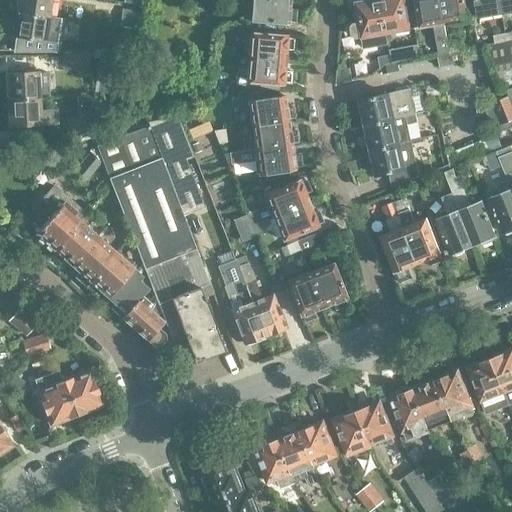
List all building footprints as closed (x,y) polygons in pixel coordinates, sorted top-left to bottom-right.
[(27,13),(47,15),(49,0),(16,0),(15,12),(27,13)] [(288,9),(289,0),(251,0),(250,21),(288,24),(288,20),(294,21),(295,10),(288,9)] [(386,34),(379,0),(355,0),(359,22),(359,21),(354,22),(351,26),(353,35),(357,38),(362,38),(386,34)] [(379,0),(386,34),(410,30),(404,0),(379,0)] [(444,24),(439,0),(414,0),(419,28),(444,24)] [(439,0),(444,24),(474,18),(470,0),(439,0)] [(470,0),(474,18),(502,13),(500,0),(470,0)] [(511,0),(500,0),(502,13),(511,11),(511,0)] [(53,43),(57,17),(47,15),(27,13),(15,12),(11,36),(53,43)] [(445,25),(434,27),(439,55),(450,53),(445,25)] [(496,45),(508,43),(506,32),(494,34),(496,45)] [(86,48),(112,47),(112,33),(86,35),(86,48)] [(248,57),(285,60),(286,49),(292,49),(293,38),(286,37),(287,35),(249,33),(248,57)] [(498,71),(511,68),(511,41),(508,43),(496,45),(488,46),(498,71)] [(391,65),(389,51),(387,44),(375,46),(378,67),(391,65)] [(389,51),(391,65),(420,60),(418,46),(389,51)] [(486,47),(439,56),(441,68),(488,59),(486,47)] [(285,60),(248,57),(248,60),(233,60),(234,50),(220,49),(219,68),(247,70),(246,82),(283,85),(284,81),(290,82),(290,71),(284,70),(285,60)] [(87,50),(62,52),(63,65),(88,64),(87,50)] [(98,90),(126,94),(130,67),(102,62),(98,90)] [(506,92),(511,89),(511,68),(498,71),(506,92)] [(341,71),(343,83),(354,81),(352,69),(341,71)] [(6,73),(7,100),(39,98),(40,97),(39,85),(49,83),(48,74),(39,73),(39,72),(6,73)] [(366,125),(415,113),(416,113),(410,87),(360,99),(366,125)] [(250,126),(287,120),(287,117),(293,117),(291,106),(285,106),(284,96),(247,101),(250,126)] [(14,100),(7,100),(9,125),(57,123),(56,109),(49,110),(49,97),(40,97),(39,98),(14,100)] [(509,129),(511,127),(511,108),(508,97),(491,103),(499,125),(507,122),(509,129)] [(91,113),(65,118),(68,132),(93,128),(91,113)] [(415,113),(366,125),(371,149),(411,140),(408,123),(417,121),(415,113)] [(149,125),(198,253),(219,245),(186,158),(194,155),(178,114),(149,125)] [(254,150),(291,144),(290,141),(297,140),(295,129),(289,130),(287,120),(250,126),(254,150)] [(198,254),(198,253),(149,125),(97,145),(107,170),(112,183),(156,298),(158,303),(158,302),(170,298),(195,362),(225,350),(201,286),(209,283),(198,254)] [(224,128),(213,130),(218,144),(227,142),(224,128)] [(451,171),(455,169),(482,157),(494,153),(511,145),(511,139),(508,129),(447,154),(451,171)] [(411,140),(371,149),(377,175),(406,169),(406,167),(418,164),(413,141),(412,142),(411,140)] [(291,144),(254,150),(257,174),(294,169),(294,166),(300,165),(299,154),(292,155),(291,144)] [(511,145),(494,153),(498,161),(499,160),(503,170),(507,179),(511,193),(511,192),(511,145)] [(101,162),(89,152),(72,172),(83,182),(101,162)] [(491,174),(503,170),(499,160),(498,161),(494,153),(482,157),(486,168),(489,167),(491,174)] [(418,163),(423,177),(447,167),(441,154),(418,163)] [(451,171),(445,173),(452,193),(473,245),(479,242),(483,245),(492,241),(493,237),(495,236),(482,202),(471,206),(459,177),(458,177),(455,169),(451,171)] [(102,194),(112,183),(107,170),(94,186),(102,194)] [(272,217),(308,203),(304,192),(310,190),(306,180),(300,182),(299,179),(262,194),(267,206),(254,212),(246,216),(251,228),(259,225),(273,219),(272,217)] [(511,192),(511,193),(507,179),(496,184),(500,195),(490,199),(503,232),(507,235),(511,232),(511,192)] [(54,250),(80,221),(86,214),(53,186),(42,199),(55,210),(35,233),(54,250)] [(452,193),(441,197),(448,215),(437,220),(450,254),(451,253),(456,256),(463,253),(464,248),(473,245),(452,193)] [(391,195),(381,199),(389,220),(388,220),(393,232),(381,236),(395,273),(397,272),(401,283),(413,278),(409,267),(418,263),(394,202),(391,195)] [(394,202),(418,263),(427,260),(430,265),(441,261),(439,255),(440,255),(426,219),(415,223),(405,198),(394,202)] [(272,217),(273,219),(281,241),(318,226),(317,223),(322,221),(318,211),(312,213),(308,203),(272,217)] [(241,244),(255,238),(251,228),(246,216),(232,221),(241,244)] [(71,265),(97,236),(80,221),(54,250),(71,265)] [(259,225),(251,228),(255,238),(263,235),(259,225)] [(302,253),(325,244),(320,231),(297,240),(300,250),(302,253)] [(90,281),(115,252),(97,236),(71,265),(90,281)] [(290,254),(300,250),(297,240),(286,245),(290,254)] [(108,297),(134,268),(115,252),(90,281),(108,297)] [(245,255),(235,259),(244,282),(264,335),(285,327),(272,293),(261,297),(245,255)] [(235,259),(226,263),(229,270),(228,270),(231,279),(228,280),(224,286),(232,309),(230,309),(243,343),(264,335),(244,282),(235,259)] [(332,263),(309,272),(323,308),(333,303),(336,310),(346,306),(344,299),(346,298),(332,263)] [(141,296),(144,298),(151,291),(141,282),(145,278),(138,272),(134,268),(108,297),(115,304),(110,309),(121,318),(141,296)] [(309,272),(286,281),(300,317),(302,315),(305,322),(315,318),(313,311),(323,308),(309,272)] [(151,304),(144,298),(141,296),(121,318),(153,346),(157,346),(164,338),(163,334),(157,328),(163,321),(157,315),(161,310),(158,303),(156,298),(151,304)] [(36,324),(18,309),(8,321),(25,336),(36,324)] [(35,335),(37,343),(49,339),(47,331),(35,335)] [(25,346),(37,343),(35,335),(23,338),(25,346)] [(37,343),(40,351),(51,347),(49,339),(37,343)] [(28,354),(40,351),(37,343),(25,346),(28,354)] [(511,349),(502,354),(499,352),(494,354),(492,357),(490,358),(503,392),(511,388),(511,349)] [(488,359),(485,357),(479,360),(479,363),(468,368),(479,397),(486,413),(508,405),(503,392),(490,358),(488,359)] [(58,370),(34,379),(39,390),(37,390),(51,425),(76,414),(63,380),(58,370)] [(63,380),(76,414),(103,404),(89,370),(63,380)] [(473,412),(457,371),(445,376),(443,374),(438,377),(437,379),(434,380),(450,421),(473,412)] [(434,380),(412,389),(428,429),(450,421),(434,380)] [(428,429),(412,389),(409,390),(407,388),(401,390),(401,393),(390,398),(406,440),(429,432),(428,429)] [(356,411),(369,444),(392,435),(379,402),(368,406),(365,405),(360,407),(359,409),(356,411)] [(371,448),(369,444),(356,411),(353,412),(351,410),(346,412),(345,415),(333,419),(348,457),(371,448)] [(17,412),(8,418),(16,431),(25,426),(17,412)] [(300,431),(313,465),(336,456),(323,422),(311,426),(309,425),(304,427),(303,430),(300,431)] [(0,452),(11,445),(0,426),(0,452)] [(300,431),(278,439),(291,474),(294,482),(305,478),(308,485),(319,481),(313,465),(300,431)] [(291,474),(278,439),(274,441),(272,439),(267,441),(267,444),(255,448),(268,482),(277,479),(280,488),(294,482),(291,474)] [(468,450),(474,460),(481,456),(475,445),(468,450)] [(417,468),(428,485),(436,479),(416,449),(413,449),(407,453),(417,468)] [(466,465),(474,460),(468,450),(460,454),(466,465)] [(215,505),(245,493),(235,468),(231,469),(227,459),(221,461),(220,458),(206,464),(207,466),(201,469),(215,505)] [(428,485),(417,468),(403,477),(426,511),(440,511),(444,510),(428,485)] [(250,491),(251,493),(262,489),(255,472),(244,477),(249,491),(250,491)] [(363,489),(377,506),(384,501),(370,483),(363,489)] [(370,511),(377,506),(363,489),(356,494),(363,503),(370,511)] [(245,493),(215,505),(213,505),(216,511),(258,511),(251,493),(250,491),(249,491),(245,493)]
